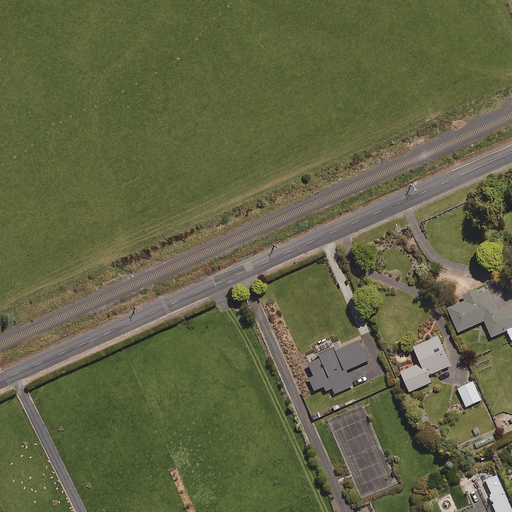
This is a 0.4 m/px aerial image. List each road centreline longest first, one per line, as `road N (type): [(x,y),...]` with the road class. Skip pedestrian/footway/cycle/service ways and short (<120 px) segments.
road 1 (unclassified): [(0,381),(511,152)]
road 2 (track): [(213,286),(255,354),(326,511)]
